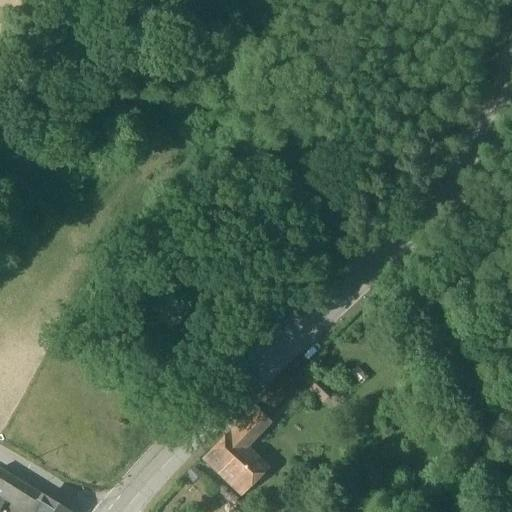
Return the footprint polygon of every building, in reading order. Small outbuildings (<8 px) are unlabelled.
[(300,364),(253,411),(262,419),(264,421),(301,384),(310,374),(300,364)] [(310,374),(301,384),(323,405),(333,396),(310,374)] [(253,411),(204,461),(240,495),(263,472),(241,450),(256,435),(250,431),(262,419),(253,411)] [(27,488),(0,471),(0,496),(17,507),(27,488)] [(41,497),(27,488),(17,507),(25,511),(32,511),(41,497)] [(64,511),(41,497),(32,511),(64,511)]
